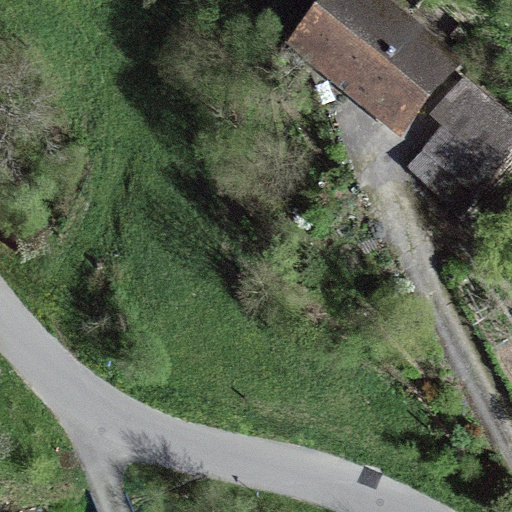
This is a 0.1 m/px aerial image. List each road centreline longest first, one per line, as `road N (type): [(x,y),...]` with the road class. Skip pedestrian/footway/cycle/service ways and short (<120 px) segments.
road 1 (unclassified): [(0,300),(87,403),(175,441),(278,466),(399,511)]
road 2 (track): [(511,460),(371,152)]
